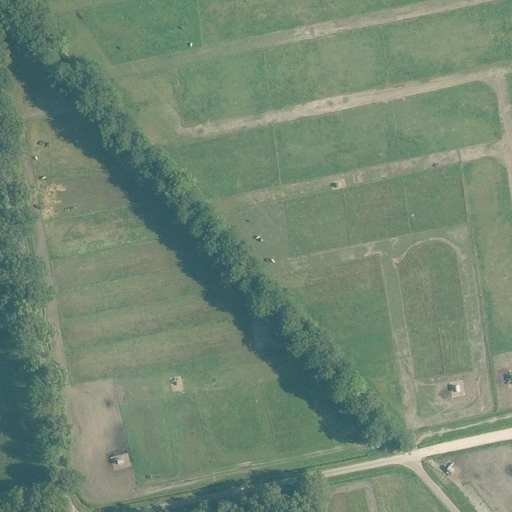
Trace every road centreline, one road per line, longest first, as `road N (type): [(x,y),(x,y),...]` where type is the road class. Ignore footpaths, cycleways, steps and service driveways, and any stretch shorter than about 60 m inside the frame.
road 1 (track): [(10,0),(404,459)]
road 2 (unclassified): [(68,511),(0,135)]
road 3 (unclassified): [(404,459),(145,511)]
